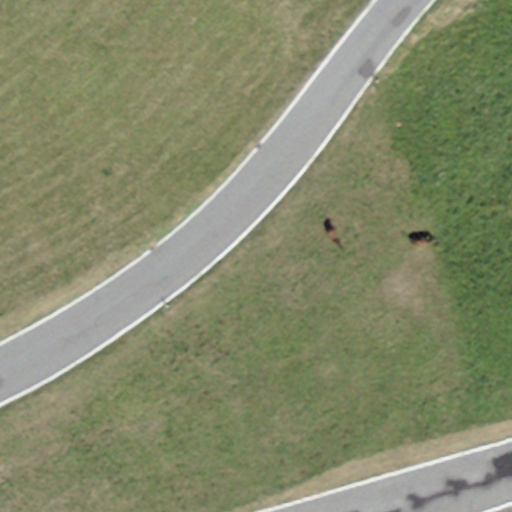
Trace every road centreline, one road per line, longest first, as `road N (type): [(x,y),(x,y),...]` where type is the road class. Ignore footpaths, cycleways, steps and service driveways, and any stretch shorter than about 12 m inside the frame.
road 1 (unclassified): [(0,375),(81,331),(204,238),(406,0)]
road 2 (unclassified): [(511,472),(377,511)]
